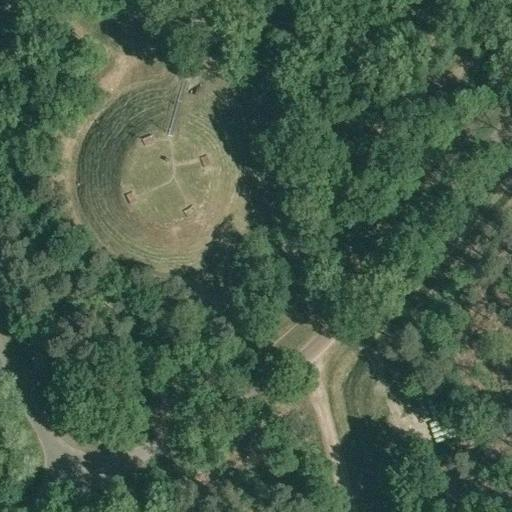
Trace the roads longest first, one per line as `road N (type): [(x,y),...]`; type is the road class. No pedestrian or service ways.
road 1 (unclassified): [(122,465),(309,353),(511,124)]
road 2 (track): [(348,511),(309,353)]
